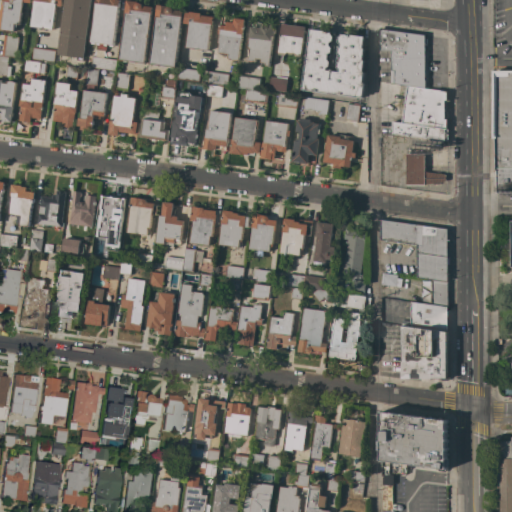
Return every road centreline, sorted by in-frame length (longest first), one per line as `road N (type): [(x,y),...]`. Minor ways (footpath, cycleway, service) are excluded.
road 1 (residential): [(511,411),(0,342)]
road 2 (residential): [(472,207),(375,202),(0,151)]
road 3 (secondary): [(471,511),(471,59)]
road 4 (residential): [(471,24),(292,0)]
